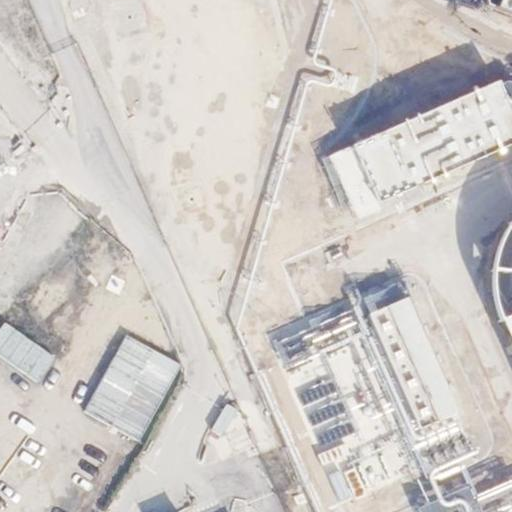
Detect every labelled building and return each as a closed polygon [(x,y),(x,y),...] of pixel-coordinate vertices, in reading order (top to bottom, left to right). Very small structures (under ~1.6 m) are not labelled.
[(353,123),(363,124),(361,138),(384,141),(386,124),(378,123),(380,113),(354,109),(353,123)] [(228,177),(258,189),(275,145),(244,133),(228,177)] [(320,166),(301,160),(292,190),(310,196),(320,166)] [(120,285),(142,269),(130,253),(108,269),(120,285)] [(43,322),(92,283),(71,258),(23,297),(43,322)] [(0,359),(36,384),(54,358),(3,323),(0,327),(0,359)] [(143,440),(178,361),(119,336),(84,415),(143,440)] [(467,356),(455,361),(467,391),(479,386),(467,356)] [(238,448),(253,421),(225,405),(210,432),(238,448)] [(459,496),(486,490),(480,465),(453,471),(459,496)]
